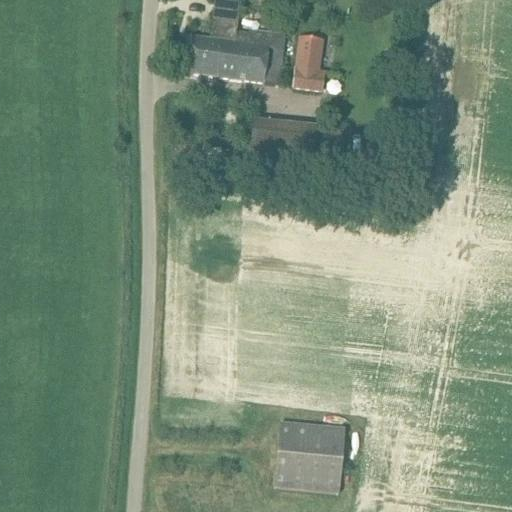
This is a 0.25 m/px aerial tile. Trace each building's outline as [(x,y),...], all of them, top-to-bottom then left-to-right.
[(240,5),(215,2),(215,4),(216,4),(214,14),(213,14),(209,42),(191,40),(188,56),(190,57),(190,61),(188,60),(185,77),(278,88),(284,37),(236,32),(240,5)] [(294,70),(292,90),(322,94),(324,74),(316,72),(321,42),(300,39),(296,70),(294,70)] [(248,166),(266,168),(270,123),(253,121),(248,166)] [(317,131),(317,128),(301,127),(298,160),(315,160),(315,154),(317,131)] [(280,426),(274,490),(338,496),(344,432),(280,426)]
